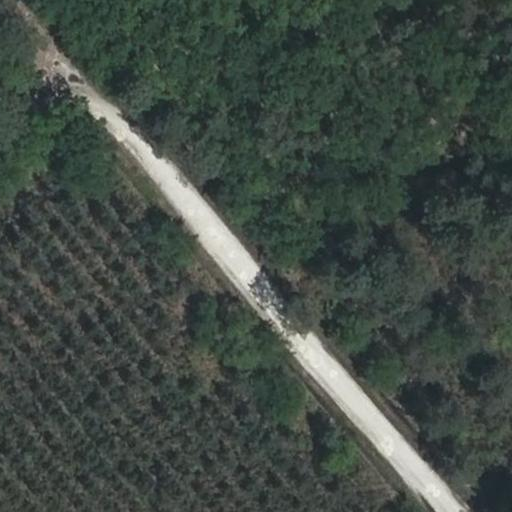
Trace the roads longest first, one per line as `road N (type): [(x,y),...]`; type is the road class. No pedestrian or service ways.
road 1 (track): [(27,0),(66,36),(461,511)]
road 2 (track): [(66,36),(0,137)]
